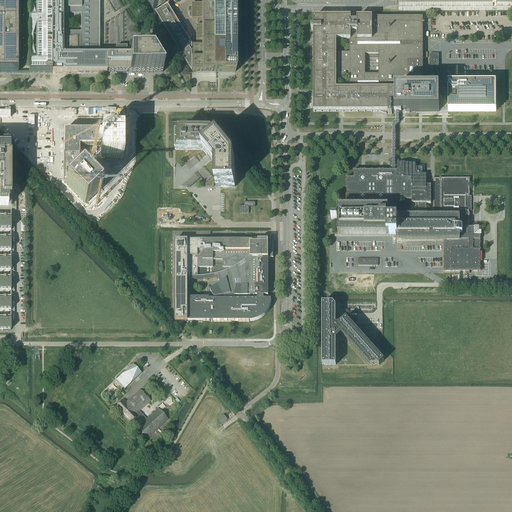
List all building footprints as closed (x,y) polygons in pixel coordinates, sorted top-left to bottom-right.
[(0,0),(0,35),(18,35),(17,0),(28,0),(29,73),(33,73),(38,73),(44,73),(52,73),(51,0),(0,0)] [(114,55),(103,55),(98,55),(97,0),(51,0),(52,73),(63,73),(103,73),(163,73),(152,55),(125,55),(125,51),(114,51),(114,55)] [(146,0),(153,10),(168,1),(167,0),(146,0)] [(235,73),(235,0),(201,0),(202,5),(191,5),(191,19),(202,19),(202,26),(196,26),(196,41),(202,41),(202,45),(194,45),(191,45),(191,73),(194,73),(212,73),(225,73),(235,73)] [(511,0),(398,0),(398,4),(398,7),(398,11),(398,13),(430,12),(481,12),(511,12),(511,0)] [(155,13),(154,13),(191,73),(191,45),(167,5),(155,13)] [(394,112),(396,112),(398,112),(400,112),(401,112),(401,110),(401,89),(400,89),(394,89),(393,89),(387,89),(387,86),(408,86),(408,83),(423,83),(423,22),(423,17),(350,17),(343,17),(336,17),(335,17),(329,17),(328,17),(322,17),(321,17),(315,17),(314,17),(314,18),(314,25),(314,27),(311,27),(311,30),(314,30),(314,32),(314,61),(314,68),(314,69),(314,91),(314,97),(314,104),(314,112),(341,112),(373,112),(377,112),(379,112),(383,112),(386,112),(388,112),(388,115),(392,115),(392,112),(393,112),(394,112)] [(18,35),(0,35),(0,72),(18,73),(18,35)] [(429,82),(439,82),(439,54),(429,54),(429,82)] [(405,112),(409,112),(420,112),(439,112),(439,109),(441,109),(442,109),(442,110),(443,110),(444,110),(444,109),(448,109),(448,112),(496,112),(496,82),(448,82),(448,89),(404,89),(404,90),(404,91),(401,91),(401,89),(401,110),(403,110),(406,110),(406,111),(405,111),(405,112)] [(123,132),(63,132),(63,184),(85,206),(100,191),(79,169),(79,148),(101,148),(101,159),(123,159),(123,132)] [(235,163),(212,135),(209,132),(175,132),(175,151),(177,151),(177,153),(175,153),(175,158),(175,159),(175,160),(177,162),(184,156),(202,178),(200,179),(207,187),(212,187),(213,187),(213,186),(216,186),(216,187),(235,187),(235,163)] [(0,205),(8,206),(11,205),(11,199),(11,175),(11,164),(11,160),(11,158),(11,155),(11,147),(9,147),(3,147),(2,147),(2,149),(2,151),(0,151),(0,205)] [(339,209),(339,213),(339,235),(384,235),(384,232),(386,232),(386,234),(397,234),(397,241),(444,241),(444,248),(444,272),(465,272),(465,274),(466,274),(466,273),(469,273),(469,274),(469,272),(480,272),(480,253),(480,240),(480,235),(480,227),(472,227),(469,227),(469,211),(471,211),(471,196),(469,196),(469,178),(433,178),(433,217),(397,217),(397,212),(398,211),(398,207),(397,207),(397,201),(401,201),(401,200),(407,200),(408,201),(411,201),(411,204),(410,204),(415,204),(415,211),(418,211),(418,213),(426,213),(426,204),(431,204),(431,186),(430,186),(426,186),(426,183),(426,182),(426,179),(426,175),(424,175),(424,166),(415,166),(415,165),(415,164),(412,164),(411,164),(408,164),(405,164),(404,164),(401,164),(400,164),(397,164),(397,172),(395,172),(395,173),(392,173),(390,173),(390,172),(390,171),(390,172),(389,172),(383,172),(383,171),(383,172),(382,172),(382,171),(381,171),(380,171),(380,172),(379,172),(379,171),(379,172),(372,172),(372,171),(372,172),(365,172),(365,171),(365,172),(364,172),(364,171),(363,171),(362,171),(362,172),(361,172),(361,171),(361,172),(354,172),(354,171),(354,172),(354,178),(354,179),(353,179),(348,179),(347,179),(347,180),(347,182),(347,183),(347,189),(347,190),(347,196),(347,197),(346,197),(347,197),(347,198),(347,200),(347,201),(347,200),(348,200),(353,200),(354,200),(354,201),(354,207),(354,208),(354,209),(339,209)] [(244,206),(239,206),(239,207),(240,207),(240,212),(248,212),(248,213),(249,213),(249,212),(249,207),(252,207),(255,207),(254,207),(254,203),(255,203),(255,202),(248,203),(246,203),(246,200),(244,200),(244,203),(244,206)] [(0,249),(10,250),(10,251),(11,251),(11,237),(10,237),(0,237),(0,229),(10,230),(10,231),(11,231),(11,217),(10,217),(0,217),(0,249)] [(271,299),(264,299),(264,296),(268,296),(268,258),(273,258),(273,243),(268,243),(268,240),(212,241),(175,240),(175,282),(175,299),(175,321),(249,321),(251,321),(252,321),(253,321),(255,321),(256,320),(257,320),(258,320),(258,319),(259,319),(261,318),(262,317),(263,317),(264,316),(265,315),(266,314),(267,313),(267,312),(268,311),(269,310),(269,308),(270,307),(270,306),(271,305),(271,303),(271,302),(271,301),(271,299)] [(0,329),(10,330),(10,331),(11,331),(11,317),(10,317),(0,317),(0,309),(10,310),(10,311),(11,311),(11,297),(10,297),(0,297),(0,289),(10,290),(10,291),(11,291),(11,277),(10,277),(0,277),(0,269),(10,270),(10,271),(11,271),(11,257),(10,257),(0,257),(0,329)] [(330,303),(322,303),(322,306),(322,342),(322,365),(336,365),(336,340),(342,334),(344,336),(354,347),(370,365),(379,365),(384,361),(371,346),(346,318),(340,323),(339,324),(336,324),(336,323),(336,322),(336,307),(333,303),(330,303)] [(133,364),(118,379),(116,381),(124,390),(126,388),(141,373),(133,364)] [(139,411),(149,402),(150,401),(140,390),(126,402),(124,399),(116,406),(132,422),(136,418),(134,416),(139,411)] [(134,416),(136,418),(143,424),(138,429),(146,438),(162,423),(167,419),(164,417),(160,412),(158,410),(158,411),(147,420),(139,411),(134,416)] [(218,419),(222,424),(228,420),(224,414),(218,419)]
